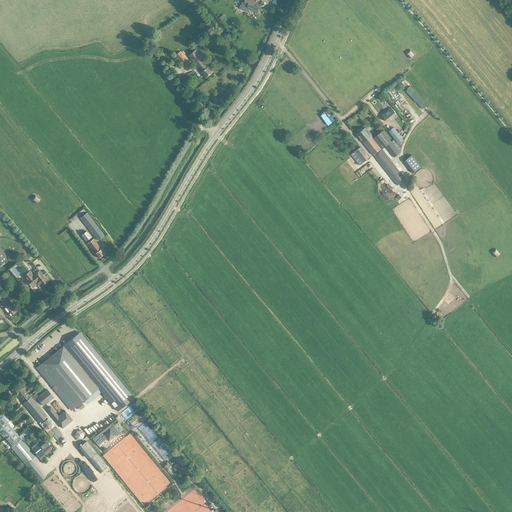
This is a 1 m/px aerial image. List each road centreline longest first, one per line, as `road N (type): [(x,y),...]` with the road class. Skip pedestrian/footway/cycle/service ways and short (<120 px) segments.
road 1 (tertiary): [(0,367),(139,254),(265,69),(297,0)]
road 2 (track): [(177,362),(117,413),(76,420)]
